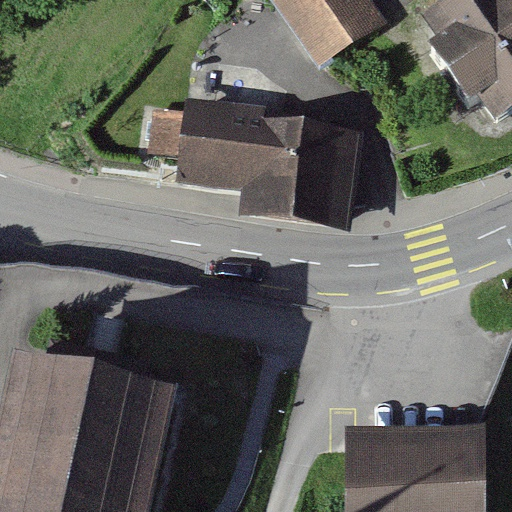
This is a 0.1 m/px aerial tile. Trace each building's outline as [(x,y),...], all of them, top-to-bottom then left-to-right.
[(395,14),(383,0),(275,0),(328,66),(395,14)] [(511,95),(511,1),(511,0),(427,0),(404,18),(483,118),(511,95)] [(352,217),(363,112),(267,102),(269,86),(190,78),(181,169),(243,175),(240,206),(352,217)] [(146,511),(171,392),(6,363),(0,398),(0,511),(146,511)] [(484,511),(482,421),(344,424),(345,511),(484,511)]
